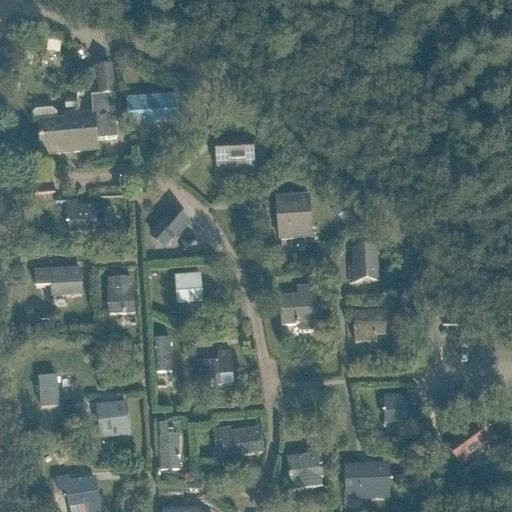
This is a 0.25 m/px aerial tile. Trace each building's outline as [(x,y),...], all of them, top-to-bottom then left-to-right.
[(35,114),(32,118),(32,126),(39,126),(42,157),(96,153),(96,143),(117,141),(113,97),(111,69),(97,70),(99,98),(91,99),(92,116),(65,118),(66,123),(56,124),(56,116),(51,112),(35,114)] [(177,96),(126,100),(128,126),(179,122),(177,96)] [(199,100),(190,100),(190,110),(199,109),(199,100)] [(236,142),(213,143),(215,170),(238,168),(238,172),(252,171),(250,141),(243,141),(243,133),(235,134),(236,142)] [(308,198),(276,201),(280,241),(312,238),(309,206),(308,198)] [(78,202),(66,203),(69,234),(105,233),(103,206),(78,208),(78,202)] [(160,225),(172,236),(175,239),(186,227),(170,213),(159,225),(160,225)] [(172,236),(160,225),(151,235),(163,245),(172,236)] [(377,250),(352,251),(355,285),(379,284),(377,250)] [(81,271),(33,274),(34,288),(50,287),(51,299),(82,298),(81,271)] [(181,278),(176,279),(177,303),(201,302),(200,278),(181,279),(181,278)] [(109,290),(107,291),(108,317),(135,316),(134,289),(132,289),(131,280),(108,281),(109,290)] [(297,297),(279,298),(280,328),(302,326),(302,333),(312,333),(310,287),(297,288),(297,297)] [(383,311),(353,314),(355,346),(377,344),(376,339),(385,338),(383,311)] [(50,326),(40,326),(41,344),(51,343),(50,326)] [(105,328),(98,336),(107,345),(114,336),(105,328)] [(170,340),(154,341),(156,375),(171,375),(170,340)] [(185,350),(193,355),(198,346),(190,341),(185,350)] [(199,363),(193,363),(195,390),(233,387),(230,352),(217,354),(218,362),(199,364),(199,363)] [(57,378),(38,379),(40,409),(58,407),(57,378)] [(404,400),(384,400),(385,425),(415,423),(413,399),(409,399),(404,399),(404,400)] [(126,404),(96,409),(99,435),(109,435),(111,441),(131,437),(126,404)] [(472,465),(469,461),(493,443),(480,425),(444,451),(451,461),(449,463),(458,475),(472,465)] [(166,427),(158,428),(160,473),(178,472),(177,439),(167,439),(166,427)] [(317,428),(308,429),(308,438),(317,438),(317,428)] [(231,429),(213,432),(215,449),(222,448),(225,464),(245,461),(244,459),(263,455),(259,429),(232,433),(231,429)] [(425,437),(427,453),(438,453),(438,443),(432,436),(425,437)] [(310,459),(290,462),(292,477),(290,477),(291,481),(293,481),(295,494),(324,489),(320,466),(325,465),(323,451),(309,453),(310,459)] [(130,458),(119,459),(120,471),(131,470),(130,458)] [(376,466),(344,468),(345,497),(357,496),(357,502),(389,499),(387,473),(376,474),(376,466)] [(68,479),(54,482),(57,495),(66,493),(69,511),(100,511),(95,479),(68,483),(68,479)]
